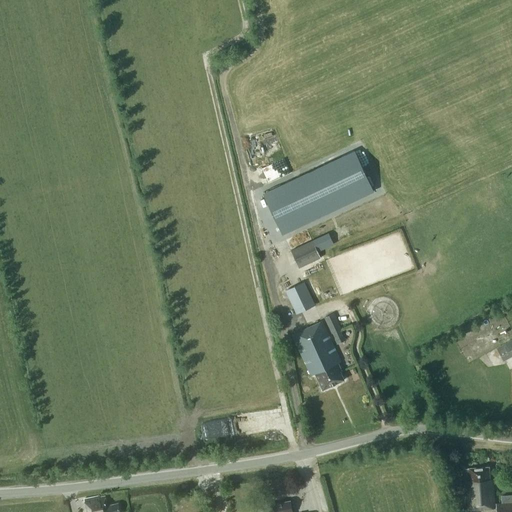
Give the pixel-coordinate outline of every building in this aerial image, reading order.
[(282,232),(373,190),(355,152),(264,194),(282,232)] [(321,258),(313,240),(291,250),(299,268),(321,258)] [(315,273),(306,277),(313,298),(323,295),(315,273)] [(285,290),(296,314),(315,305),(304,281),(285,290)] [(342,329),(334,313),(325,317),(336,340),(344,336),(341,329),(342,329)] [(323,390),(344,380),(340,372),(342,371),(338,363),(341,362),(322,320),(292,333),(311,376),(316,375),(323,390)] [(511,340),(497,349),(504,361),(511,355),(511,340)] [(468,468),(464,469),(463,470),(463,474),(465,476),(468,475),(469,481),(467,481),(468,509),(495,508),(493,480),(490,480),(489,466),(468,468)] [(100,496),(85,499),(87,511),(121,511),(119,503),(108,506),(106,496),(100,497),(100,496)] [(292,511),(291,501),(268,505),(269,511),(292,511)] [(511,511),(511,503),(496,504),(496,511),(511,511)]
